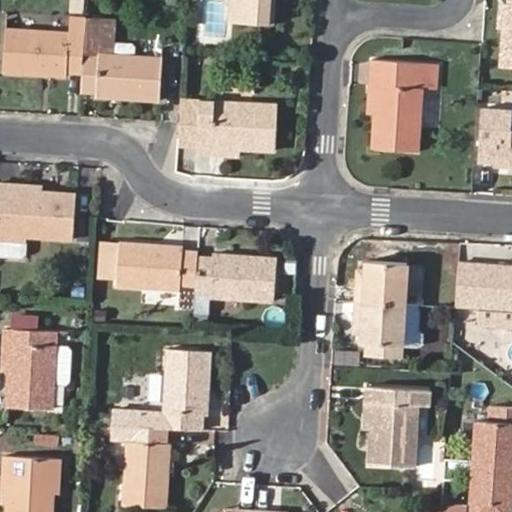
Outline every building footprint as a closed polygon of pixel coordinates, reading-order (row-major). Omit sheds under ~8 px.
[(71,0),(71,11),(86,12),(86,0),(71,0)] [(227,0),(227,22),(272,25),(273,0),(227,0)] [(511,0),(506,0),(507,3),(503,3),(498,68),(511,68),(511,0)] [(80,74),(84,17),(69,16),(68,33),(4,29),(1,72),(66,77),(66,73),(80,74)] [(80,74),(79,92),(94,94),(94,97),(159,101),(161,58),(98,54),(100,18),(84,17),(80,74)] [(375,87),(373,116),(371,149),(417,152),(423,59),(369,55),(367,86),(375,87)] [(365,115),(373,116),(375,87),(367,86),(365,115)] [(198,113),(196,141),(195,155),(210,156),(211,149),(241,151),(274,152),(276,106),(198,103),(198,113)] [(507,173),(511,173),(511,130),(511,131),(511,118),(511,112),(497,111),(495,136),(479,135),(477,165),(492,166),(492,168),(507,169),(507,173)] [(179,112),(178,124),(177,140),(196,141),(198,113),(179,112)] [(18,191),(18,185),(0,183),(0,253),(19,255),(24,251),(25,237),(73,239),(75,195),(41,193),(18,191)] [(117,282),(119,244),(102,243),(99,281),(117,282)] [(196,257),(196,253),(183,251),(183,247),(119,244),(117,282),(116,287),(177,290),(176,306),(192,307),(196,257)] [(192,307),(192,312),(207,313),(208,298),(272,301),(276,259),(212,254),(212,258),(196,257),(192,307)] [(355,287),(354,301),(404,304),(406,264),(367,260),(366,270),(364,287),(355,287)] [(511,265),(457,261),(455,305),(473,306),(472,324),(511,326),(511,265)] [(356,270),(355,287),(364,287),(366,270),(356,270)] [(404,304),(354,301),(353,314),(361,314),(361,332),(360,342),(367,343),(367,355),(401,357),(404,304)] [(41,326),(42,313),(15,312),(15,325),(41,326)] [(361,314),(353,314),(352,331),(361,332),(361,314)] [(10,345),(8,373),(5,407),(50,411),(52,385),(66,386),(69,383),(71,356),(68,352),(54,351),(56,333),(3,330),(2,344),(10,345)] [(0,364),(0,373),(8,373),(10,345),(2,344),(0,364)] [(166,427),(201,429),(201,415),(206,416),(209,353),(167,350),(163,412),(146,412),(145,426),(166,427)] [(371,403),(369,431),(367,464),(414,468),(417,401),(427,401),(428,390),(364,386),(363,402),(371,403)] [(361,431),(369,431),(371,403),(363,402),(361,431)] [(473,461),(511,463),(511,422),(477,420),(473,461)] [(166,427),(145,426),(112,425),(112,441),(124,442),(122,505),(165,508),(169,444),(165,443),(166,427)] [(60,446),(61,434),(37,432),(36,444),(60,446)] [(5,511),(50,511),(51,494),(57,494),(59,461),(4,457),(2,481),(7,481),(5,511)] [(511,463),(473,461),(469,511),(509,511),(509,508),(511,508),(511,497),(511,494),(511,463)]
